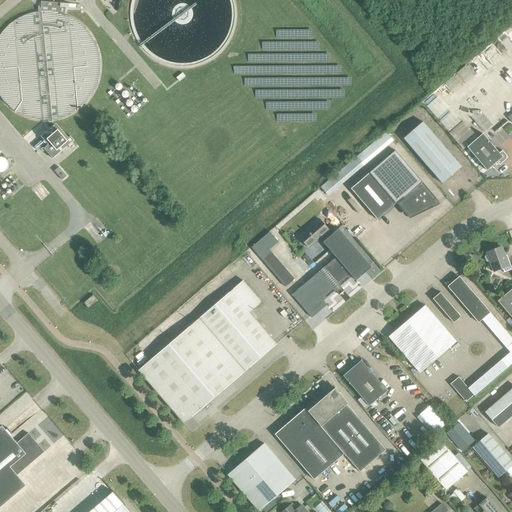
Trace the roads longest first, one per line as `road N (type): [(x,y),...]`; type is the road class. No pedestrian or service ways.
road 1 (unclassified): [(154,485),(452,237),(511,208)]
road 2 (unclassified): [(0,300),(154,485)]
road 3 (unknown): [(307,360),(373,439),(372,453),(333,494)]
